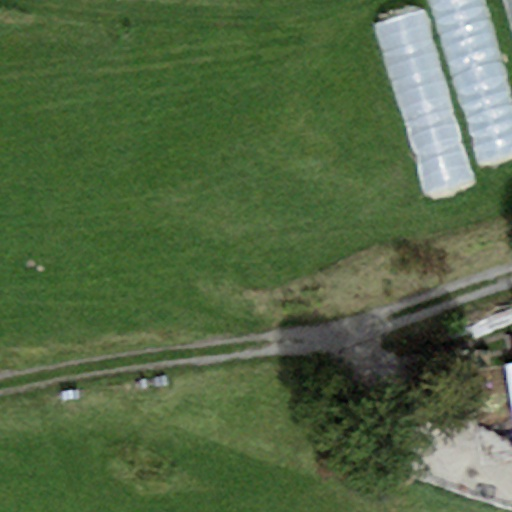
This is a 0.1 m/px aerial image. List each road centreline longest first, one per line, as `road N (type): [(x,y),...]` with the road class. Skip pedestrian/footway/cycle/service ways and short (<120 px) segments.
road 1 (track): [(0,389),(302,343)]
road 2 (residential): [(302,343),(511,271)]
